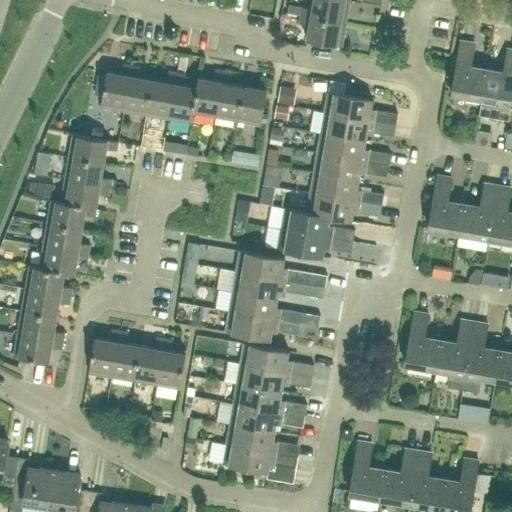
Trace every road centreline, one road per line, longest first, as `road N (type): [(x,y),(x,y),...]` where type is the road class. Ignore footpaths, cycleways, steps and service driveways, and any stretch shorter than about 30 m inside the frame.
road 1 (residential): [(67,419),(88,308),(105,296),(138,298),(156,188),(186,193)]
road 2 (residential): [(414,75),(266,46),(260,27),(135,0)]
road 3 (residential): [(67,419),(189,484),(315,505)]
road 4 (residential): [(507,435),(336,405)]
road 5 (residential): [(336,405),(355,300),(397,281)]
road 6 (residential): [(397,281),(423,143)]
road 7 (unclassified): [(0,118),(59,0)]
